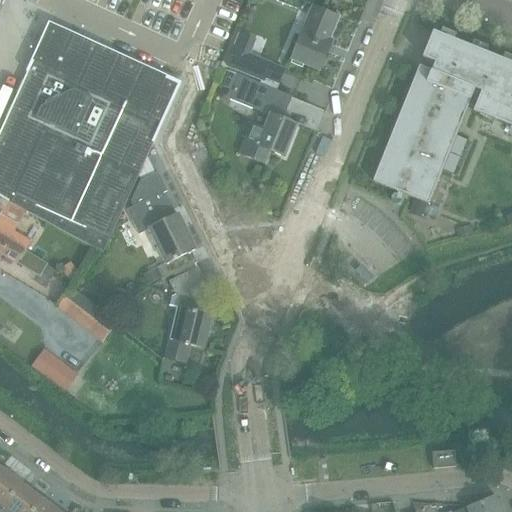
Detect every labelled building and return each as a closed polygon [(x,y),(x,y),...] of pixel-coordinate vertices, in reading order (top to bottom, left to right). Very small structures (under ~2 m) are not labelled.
[(338,17),(313,7),(291,61),(318,73),(331,42),(328,41),(338,17)] [(27,74),(0,132),(0,197),(11,203),(10,206),(102,255),(180,83),(59,28),(41,66),(31,62),(26,73),(27,74)] [(511,64),(433,33),(422,59),(426,61),(423,68),(419,67),(373,183),(415,199),(426,204),(429,205),(471,100),(477,103),(473,113),(511,128),(511,64)] [(239,35),(225,68),(261,82),(263,83),(271,65),(249,55),(254,41),(239,35)] [(230,90),(244,96),(262,103),(259,112),(269,116),(264,130),(251,125),(239,155),(264,165),(269,151),(284,157),(297,126),(281,120),(290,98),(235,76),(230,90)] [(161,281),(181,271),(189,267),(183,256),(194,251),(178,216),(174,217),(162,194),(166,193),(157,173),(139,182),(130,203),(132,208),(126,211),(137,236),(149,230),(165,266),(156,271),(161,281)] [(415,199),(409,212),(421,217),(426,204),(415,199)] [(0,237),(23,251),(28,242),(13,233),(17,227),(0,217),(4,210),(0,207),(0,237)] [(471,225),(455,229),(457,237),(473,232),(471,225)] [(47,265),(23,251),(0,237),(0,254),(16,264),(40,278),(47,265)] [(61,270),(69,281),(78,274),(71,263),(61,270)] [(178,305),(165,359),(184,364),(188,346),(203,349),(211,317),(194,312),(195,306),(188,290),(203,283),(196,269),(168,283),(178,305)] [(100,344),(115,324),(69,289),(54,309),(100,344)] [(72,350),(60,366),(85,385),(97,370),(72,350)] [(44,351),(30,369),(43,379),(57,361),(44,351)] [(431,454),(433,470),(455,468),(454,452),(431,454)] [(0,506),(2,509),(20,484),(0,469),(0,506)] [(20,484),(2,509),(6,511),(32,511),(41,500),(20,484)] [(500,511),(495,498),(459,511),(500,511)] [(57,511),(41,500),(32,511),(57,511)]
